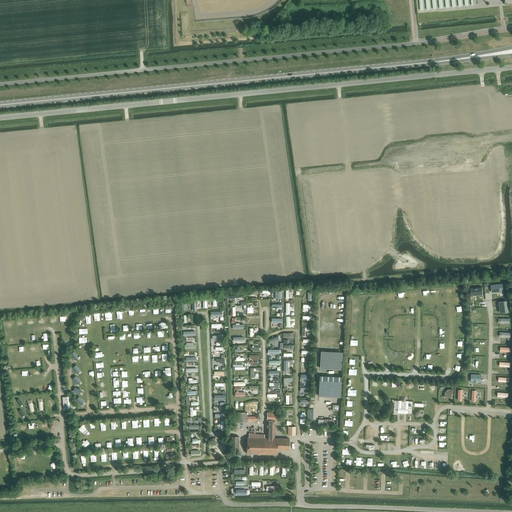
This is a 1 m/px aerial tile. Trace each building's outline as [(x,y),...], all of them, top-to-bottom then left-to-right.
[(491,284),(491,292),(504,291),(503,283),(491,284)] [(482,287),(470,288),(471,293),(474,293),(474,295),(481,295),(481,287),(482,287)] [(78,373),(81,370),(76,364),(73,367),(78,373)] [(471,374),(471,382),(481,382),(481,374),(471,374)] [(76,375),(73,378),(78,384),(81,381),(76,375)] [(320,376),(319,396),(341,397),(342,377),(320,376)] [(448,388),(445,392),(444,396),(449,397),(453,394),(453,389),(448,388)] [(63,410),(67,409),(67,408),(70,408),(70,409),(74,409),(72,396),(62,397),(63,410)] [(80,396),(76,399),(83,406),(86,403),(80,396)] [(398,413),(398,412),(401,412),(401,413),(404,413),(405,412),(408,412),(408,413),(411,413),(412,401),(408,401),(405,401),(405,399),(401,399),(401,401),(398,401),(398,400),(394,400),(394,412),(398,413)] [(234,412),(234,422),(243,422),(243,412),(234,412)] [(248,437),(247,453),(278,455),(278,450),(289,450),(289,439),(275,438),(275,420),(276,420),(276,417),(276,413),(268,412),(268,420),(267,420),(266,438),(265,438),(265,434),(253,434),(253,433),(249,433),(249,437),(248,437)] [(288,434),(290,434),(296,434),(296,427),(288,426),(288,434)] [(276,485),(276,482),(270,482),(270,485),(267,486),(267,491),(279,489),(278,485),(276,485)]
